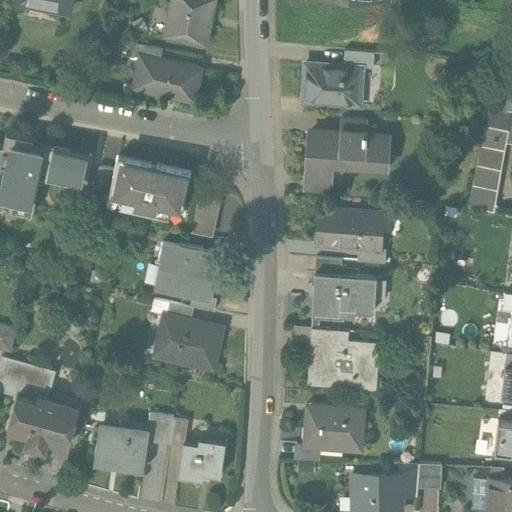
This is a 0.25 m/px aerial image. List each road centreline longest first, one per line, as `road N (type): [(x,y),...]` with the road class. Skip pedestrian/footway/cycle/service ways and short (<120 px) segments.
road 1 (residential): [(256,511),(266,241),(260,143)]
road 2 (residential): [(260,143),(190,136),(0,93)]
road 3 (residential): [(260,143),(256,0)]
